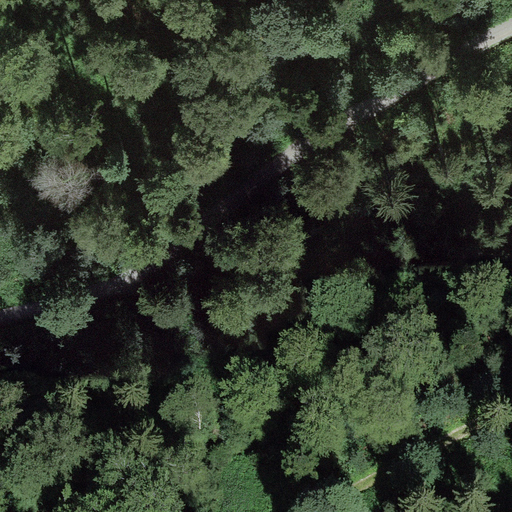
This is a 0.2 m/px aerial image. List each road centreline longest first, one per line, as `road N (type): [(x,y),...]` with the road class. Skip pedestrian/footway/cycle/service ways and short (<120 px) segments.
road 1 (track): [(0,324),(94,295),(152,264),(304,143),(511,29)]
road 2 (track): [(511,407),(316,511)]
